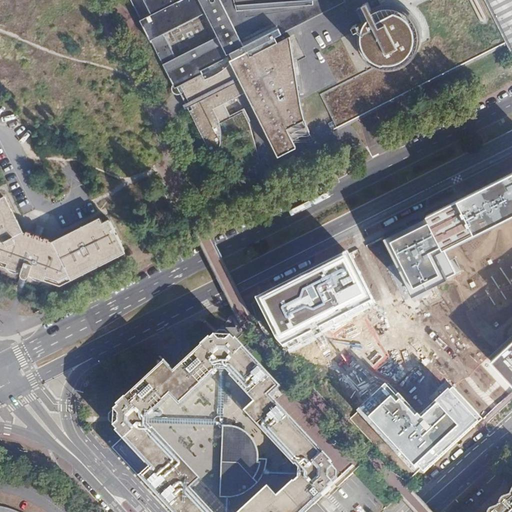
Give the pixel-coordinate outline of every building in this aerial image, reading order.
[(147,0),(154,13),(141,20),(172,82),(172,83),(171,84),(170,86),(170,88),(171,90),(173,92),(175,93),(177,93),(179,93),(181,92),(182,91),(183,90),(189,102),(193,109),(190,110),(214,159),(215,157),(218,153),(219,150),(221,145),(222,141),(223,137),(223,134),(223,129),(222,126),(221,121),(222,121),(227,132),(251,120),(245,108),(231,115),(225,103),(248,91),(280,155),(297,146),(294,140),(300,137),(310,132),(304,114),(303,111),(303,109),(299,86),(290,35),(278,41),(275,36),(282,33),(276,21),(271,12),(304,7),(304,4),(314,3),(313,0),(147,0)] [(511,0),(482,0),(493,21),(494,23),(500,21),(502,24),(511,19),(511,0)] [(440,34),(427,41),(420,43),(421,37),(421,33),(420,28),(418,23),(415,18),(411,13),(406,9),(401,7),(395,5),(390,5),(386,5),(379,6),(374,8),(369,11),(365,15),(361,20),(358,26),(357,31),(340,39),(343,43),(359,75),(324,93),(322,94),(338,126),(340,126),(363,114),(457,67),(455,63),(440,34)] [(511,41),(511,19),(502,24),(511,42),(511,41)] [(511,175),(502,181),(461,201),(478,235),(511,218),(511,175)] [(61,285),(64,284),(137,246),(138,246),(120,210),(113,213),(107,216),(108,219),(101,222),(100,220),(54,242),(51,243),(50,247),(48,246),(43,240),(40,239),(41,237),(33,234),(32,236),(31,236),(22,238),(20,238),(22,233),(20,232),(2,197),(0,198),(0,269),(15,274),(20,273),(23,273),(25,274),(27,275),(29,276),(31,278),(33,280),(37,281),(41,280),(44,280),(47,278),(49,277),(59,280),(61,285)] [(448,250),(478,235),(461,201),(431,216),(448,250)] [(458,271),(449,253),(448,250),(431,216),(395,234),(407,257),(421,285),(422,288),(423,288),(440,280),(458,271)] [(33,234),(41,237),(43,231),(35,229),(33,234)] [(351,256),(267,298),(289,341),(372,299),(351,256)] [(395,326),(406,314),(397,305),(386,317),(395,326)] [(317,426),(290,398),(281,388),(282,387),(237,340),(236,341),(232,337),(227,341),(220,341),(216,337),(216,336),(212,340),(211,339),(175,372),(166,362),(118,407),(119,408),(115,412),(120,416),(119,417),(119,423),(115,428),(118,432),(117,433),(122,439),(112,448),(143,481),(171,511),(306,511),(314,505),(320,500),(331,489),(330,487),(334,484),(333,483),(335,482),(353,466),(344,455),(317,426)] [(511,372),(511,336),(494,353),(505,365),(511,372)] [(387,381),(355,410),(415,475),(480,416),(455,387),(421,418),(387,381)] [(511,511),(511,495),(510,497),(506,498),(503,501),(500,506),(498,508),(493,510),(491,511),(511,511)]
